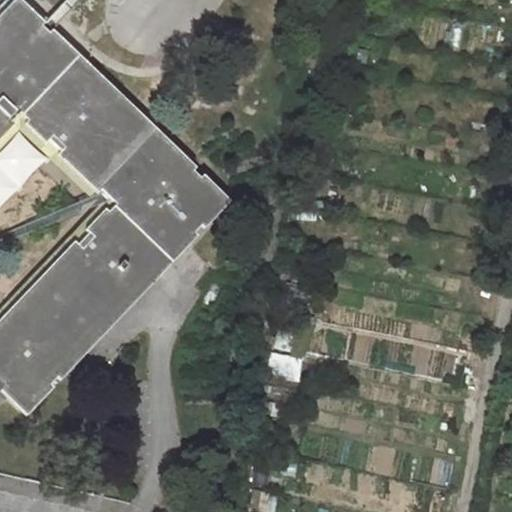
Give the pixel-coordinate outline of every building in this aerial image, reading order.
[(77,3),(73,0),(65,0),(64,1),(71,8),(77,3)] [(105,214),(75,246),(0,323),(0,389),(1,389),(24,411),(223,203),(15,4),(0,20),(0,132),(17,114),(25,122),(46,142),(57,153),(99,192),(113,206),(105,214)] [(351,41),(331,33),(328,53),(348,58),(351,41)] [(363,83),(369,53),(353,49),(347,78),(363,83)] [(310,156),(320,159),(323,147),(314,144),(310,156)] [(306,285),(291,280),(286,297),(302,301),(306,285)]
